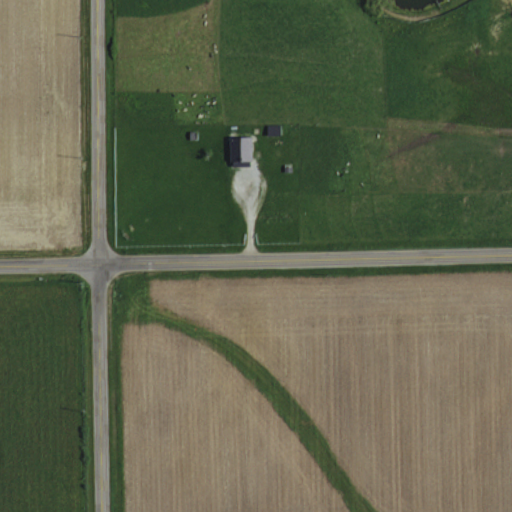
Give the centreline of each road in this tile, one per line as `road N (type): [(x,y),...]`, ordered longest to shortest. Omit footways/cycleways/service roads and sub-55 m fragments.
road 1 (residential): [(511,256),(0,266)]
road 2 (residential): [(101,511),(96,0)]
